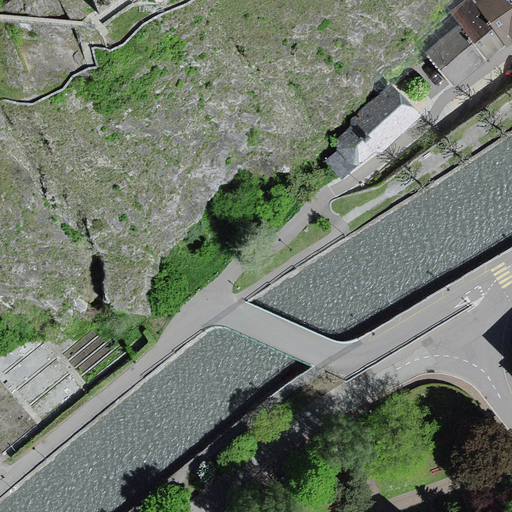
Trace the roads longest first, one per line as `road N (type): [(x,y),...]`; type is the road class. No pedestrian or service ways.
road 1 (residential): [(220,307),(344,365),(491,279),(511,285)]
road 2 (residential): [(206,511),(327,413),(461,330)]
road 3 (residential): [(0,487),(220,307)]
road 4 (residential): [(511,48),(332,192)]
road 5 (residential): [(220,307),(213,296),(220,280),(332,192)]
